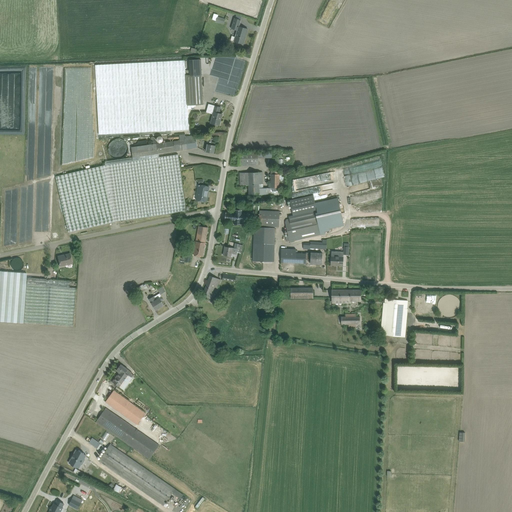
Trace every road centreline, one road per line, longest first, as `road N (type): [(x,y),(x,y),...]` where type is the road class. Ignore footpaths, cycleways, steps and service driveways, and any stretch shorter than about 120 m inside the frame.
road 1 (tertiary): [(206,268),(184,304),(108,359),(25,511)]
road 2 (unclassified): [(206,268),(511,288)]
road 3 (unclassified): [(0,255),(216,213)]
road 4 (tertiary): [(271,0),(216,213)]
